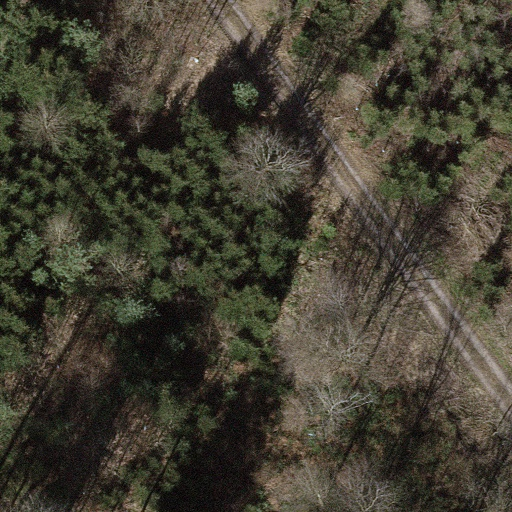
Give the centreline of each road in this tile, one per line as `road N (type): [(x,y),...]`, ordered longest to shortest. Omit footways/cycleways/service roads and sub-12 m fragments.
road 1 (track): [(193,0),(511,420)]
road 2 (motorway): [(452,0),(424,511)]
